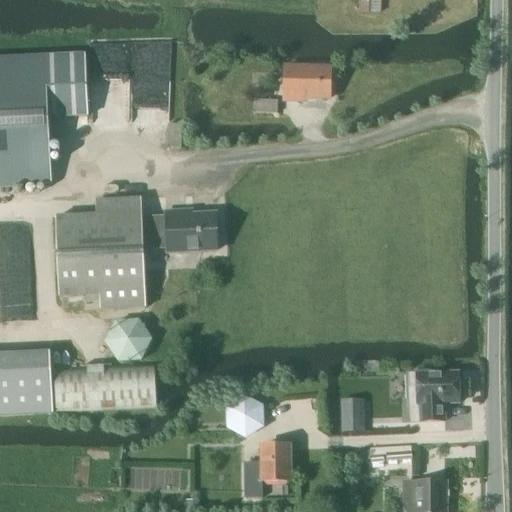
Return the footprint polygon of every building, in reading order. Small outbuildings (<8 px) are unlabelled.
[(380,15),(380,0),(357,0),(357,14),(380,15)] [(0,63),(0,187),(50,185),(47,120),(87,118),(84,59),(0,63)] [(330,100),(330,70),(285,68),(284,103),(299,103),(299,100),(330,100)] [(277,115),(278,103),(254,102),(253,115),(277,115)] [(181,151),(182,127),(168,126),(168,151),(181,151)] [(167,218),(142,219),(141,201),(97,203),(97,217),(57,219),(61,300),(101,298),(102,312),(147,310),(144,252),(169,251),(169,255),(218,252),(215,216),(184,217),(184,213),(167,214),(167,218)] [(141,363),(152,342),(139,322),(115,324),(104,345),(117,365),(141,363)] [(49,354),(0,356),(0,418),(52,416),(49,354)] [(56,414),(155,408),(153,369),(53,374),(56,414)] [(428,376),(428,375),(428,373),(415,373),(415,376),(408,376),(409,424),(443,423),(443,405),(458,405),(457,375),(428,376)] [(264,430),(262,407),(243,398),(225,409),(226,431),(245,441),(264,430)] [(359,433),(358,418),(353,418),(353,403),(341,403),(341,418),(342,433),(359,433)] [(262,483),(290,483),(290,448),(262,448),(262,483)] [(405,502),(414,502),(414,511),(446,511),(446,484),(414,484),(405,484),(405,502)]
